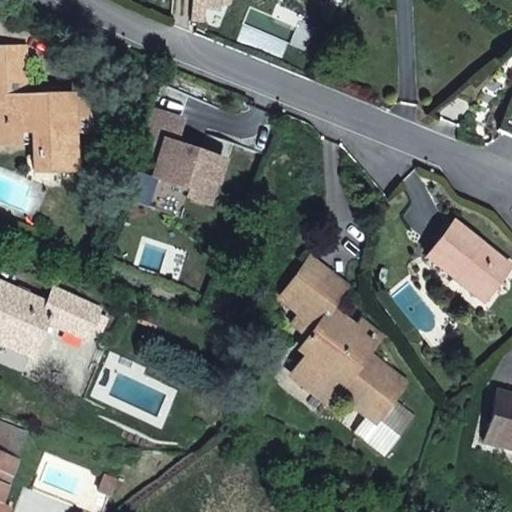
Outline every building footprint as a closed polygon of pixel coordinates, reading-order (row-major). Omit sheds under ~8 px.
[(71,101),(71,99),(24,99),(22,51),(0,50),(0,123),(15,123),(15,145),(32,145),(33,171),(70,170),(73,170),(72,132),(91,132),(91,102),(71,101)] [(511,97),(510,97),(497,131),(511,137),(511,97)] [(15,123),(0,123),(0,144),(15,145),(15,123)] [(425,257),(462,287),(467,281),(485,295),(507,266),(451,222),(425,257)] [(309,260),(302,268),(336,296),(343,288),(309,260)] [(334,391),(365,414),(379,397),(385,402),(401,382),(363,353),(370,344),(353,330),(326,308),(336,296),(302,268),(281,296),(301,312),(318,327),(310,337),(299,349),(308,357),(291,376),(325,402),(334,391)] [(467,281),(462,287),(481,301),(485,295),(467,281)] [(0,342),(29,356),(46,321),(85,339),(91,328),(100,332),(106,318),(97,314),(98,311),(53,290),(47,304),(0,283),(0,342)] [(292,323),(310,337),(318,327),(301,312),(292,323)] [(359,322),(353,330),(370,344),(377,336),(359,322)] [(482,441),(511,449),(511,395),(497,392),(482,441)] [(379,397),(365,414),(372,419),(385,402),(379,397)] [(0,511),(8,511),(9,508),(0,503),(0,501),(25,433),(0,423),(0,511)] [(107,477),(101,493),(112,497),(118,481),(107,477)]
